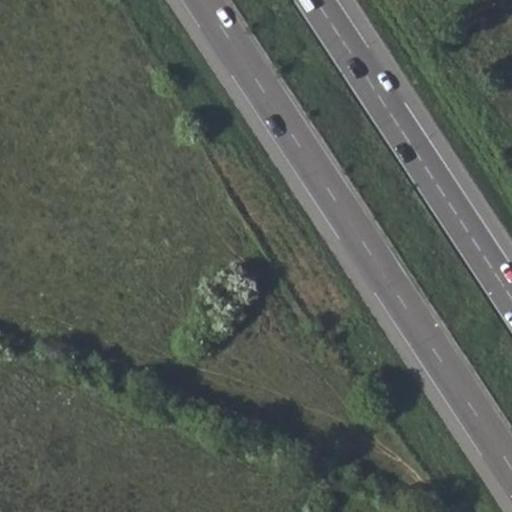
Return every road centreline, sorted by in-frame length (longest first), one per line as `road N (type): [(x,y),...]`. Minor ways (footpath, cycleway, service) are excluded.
road 1 (trunk): [(202,0),(511,467)]
road 2 (trunk): [(511,295),(316,0)]
road 3 (track): [(511,161),(407,0)]
